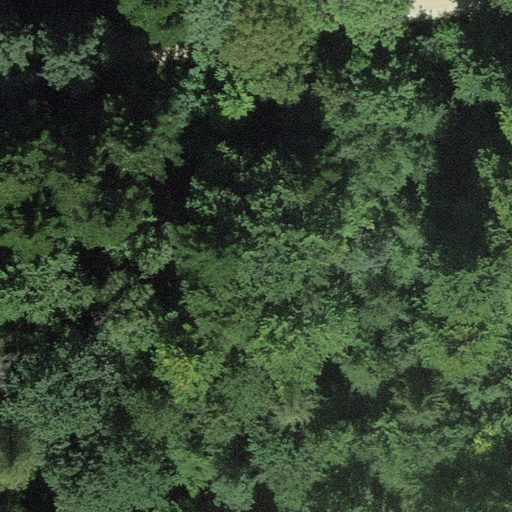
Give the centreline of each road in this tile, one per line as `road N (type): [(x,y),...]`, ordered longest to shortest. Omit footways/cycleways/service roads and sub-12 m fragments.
road 1 (track): [(472,0),(0,78)]
road 2 (track): [(223,511),(511,422)]
